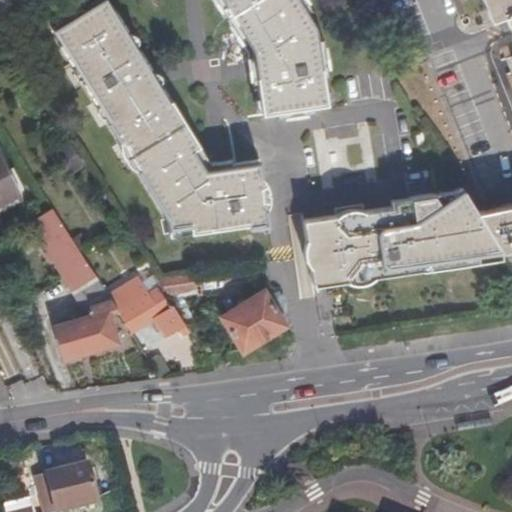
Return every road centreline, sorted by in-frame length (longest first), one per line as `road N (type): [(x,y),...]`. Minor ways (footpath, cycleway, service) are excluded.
road 1 (tertiary): [(511,365),(224,407)]
road 2 (tertiary): [(224,407),(0,425)]
